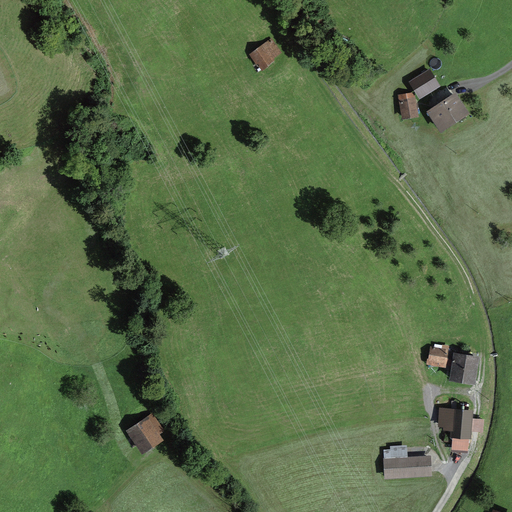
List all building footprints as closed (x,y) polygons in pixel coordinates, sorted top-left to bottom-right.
[(271,39),(249,56),(262,73),(276,64),(274,60),(282,54),(271,39)] [(440,88),(429,70),(409,83),(420,101),(440,88)] [(418,119),(414,93),(399,97),(403,122),(418,119)] [(469,116),(456,95),(426,113),(441,136),(469,116)] [(446,366),(449,348),(434,346),(430,346),(428,357),(427,357),(426,364),(446,366)] [(479,355),(453,351),(450,378),(475,382),(479,355)] [(474,410),(439,408),(438,422),(444,423),(444,426),(450,427),(451,435),(453,436),(451,451),(467,452),(469,437),(471,437),(474,410)] [(152,412),(126,429),(141,453),(164,439),(159,432),(163,429),(152,412)] [(432,472),(431,454),(383,457),(383,458),(384,478),(432,475),(432,472)]
